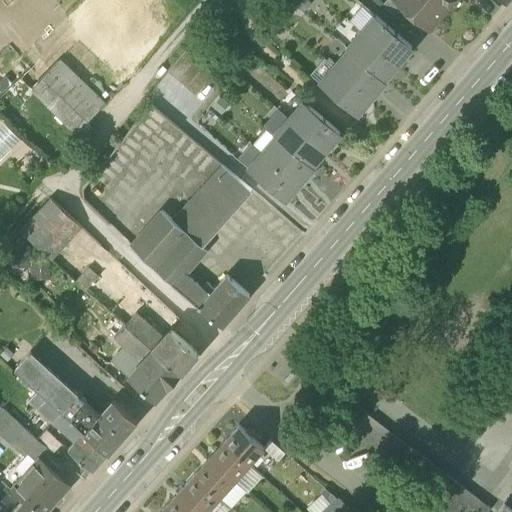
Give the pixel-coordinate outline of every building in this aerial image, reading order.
[(386,0),(381,6),(399,22),(407,13),(392,0),(386,0)] [(429,31),(444,13),(429,0),(392,0),(407,13),(429,31)] [(429,0),(444,13),(455,0),(429,0)] [(375,16),(360,33),(397,65),(412,48),(375,16)] [(383,81),(397,65),(360,33),(346,50),(348,51),(383,81)] [(167,73),(176,81),(194,59),(185,51),(167,73)] [(385,83),(383,81),(348,51),(333,67),(370,99),(385,83)] [(203,66),(194,59),(176,81),(186,88),(203,66)] [(33,90),(81,138),(91,128),(86,123),(104,105),(60,61),(32,89),(33,90)] [(203,67),(203,66),(186,88),(195,96),(213,74),(212,74),(203,67)] [(356,116),(370,99),(333,67),(319,84),(356,116)] [(303,102),(289,119),(326,151),(340,134),(303,102)] [(0,118),(0,160),(21,140),(0,118)] [(274,136),(276,137),(311,167),(326,151),(289,119),(274,136)] [(276,137),(262,153),(299,185),(313,169),(311,167),(276,137)] [(284,202),(299,185),(262,153),(247,170),(284,202)] [(174,223),(202,246),(251,190),(222,165),(174,223)] [(20,231),(51,259),(80,227),(50,200),(20,231)] [(154,269),(175,287),(186,275),(207,250),(202,246),(174,223),(161,211),(131,246),(154,269)] [(30,259),(30,246),(10,246),(11,267),(30,267),(30,259)] [(30,259),(30,267),(30,281),(51,280),(51,259),(30,259)] [(88,268),(76,281),(87,291),(99,277),(88,268)] [(175,287),(221,327),(249,295),(226,275),(214,290),(206,283),(202,288),(186,275),(175,287)] [(125,325),(152,349),(163,338),(135,313),(125,325)] [(113,363),(128,377),(152,349),(125,325),(113,338),(126,349),(113,363)] [(170,330),(163,338),(152,349),(180,374),(198,354),(170,330)] [(155,401),(180,374),(152,349),(128,377),(155,401)] [(47,399),(84,432),(93,421),(72,402),(78,395),(30,352),(14,369),(38,390),(47,399)] [(38,409),(47,399),(38,390),(28,401),(38,409)] [(93,421),(99,414),(78,395),(72,402),(93,421)] [(38,409),(75,443),(84,432),(47,399),(38,409)] [(99,414),(93,421),(84,432),(108,454),(136,422),(112,400),(99,414)] [(0,410),(0,434),(0,435),(14,420),(2,409),(0,410)] [(345,433),(354,439),(370,417),(362,411),(345,433)] [(448,511),(466,511),(477,499),(370,417),(354,439),(448,511)] [(14,420),(0,435),(31,463),(45,448),(14,420)] [(237,427),(223,442),(248,465),(262,449),(237,427)] [(38,439),(54,453),(62,444),(46,430),(38,439)] [(92,472),(108,454),(84,432),(75,443),(68,450),(92,472)] [(278,462),(285,454),(270,441),(263,448),(278,462)] [(233,481),(248,465),(223,442),(208,459),(233,481)] [(25,478),(39,461),(35,457),(20,474),(22,475),(25,478)] [(219,498),(233,481),(208,459),(194,475),(219,498)] [(9,489),(22,500),(35,511),(45,511),(68,486),(39,461),(25,478),(22,475),(9,489)] [(248,465),(233,481),(246,492),(247,493),(262,477),(248,465)] [(201,511),(205,511),(219,498),(194,475),(179,492),(201,511)] [(231,509),(246,492),(233,481),(219,498),(230,508),(231,509)] [(168,511),(201,511),(179,492),(164,508),(168,511)] [(310,511),(323,511),(332,504),(321,494),(307,508),(310,511)] [(226,511),(230,508),(219,498),(205,511),(226,511)] [(466,511),(488,511),(491,509),(477,499),(466,511)] [(35,511),(22,500),(11,511),(35,511)] [(350,511),(336,500),(332,504),(323,511),(350,511)]
